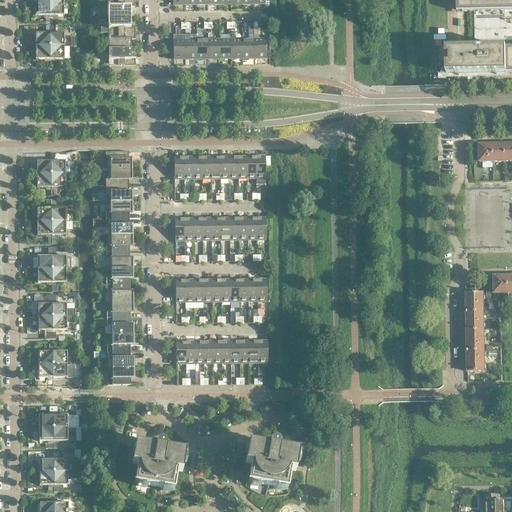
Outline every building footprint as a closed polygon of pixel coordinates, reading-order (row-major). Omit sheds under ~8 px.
[(473,12),(473,0),(457,0),(457,8),(462,8),(462,12),(473,12)] [(483,12),(482,0),(472,0),(473,0),(473,12),(474,12),(483,12)] [(492,11),(491,0),(482,0),(483,12),(492,11)] [(502,11),(501,0),(491,0),(492,11),(502,11)] [(511,11),(511,0),(501,0),(502,11),(511,11)] [(130,17),(130,8),(134,8),(134,1),(107,1),(108,18),(130,17)] [(49,19),(49,3),(35,3),(35,15),(35,17),(36,17),(36,16),(46,16),(46,19),(49,19)] [(64,15),(63,3),(49,3),(49,19),(53,19),(53,16),(63,16),(64,16),(64,15)] [(492,11),(483,12),(474,12),(475,49),(487,49),(487,60),(485,60),(485,62),(487,62),(487,70),(487,74),(505,73),(505,49),(511,49),(511,10),(511,11),(502,11),(492,11)] [(131,27),(130,17),(108,18),(108,34),(135,34),(135,27),(131,27)] [(49,47),(49,32),(46,32),(46,34),(36,34),(35,34),(35,35),(35,47),(49,47)] [(64,47),(64,35),(64,34),(63,34),(53,34),(53,32),(49,32),(49,47),(64,47)] [(131,50),(131,40),(135,40),(135,34),(108,34),(108,50),(131,50)] [(196,60),(196,40),(185,41),(185,60),(196,60)] [(208,60),(208,40),(196,40),(196,60),(208,60)] [(219,59),(219,40),(208,40),(208,60),(219,59)] [(231,59),(230,40),(219,40),(219,59),(231,59)] [(242,59),(242,40),(230,40),(231,59),(242,59)] [(253,59),(253,40),(242,40),(242,59),(253,59)] [(265,59),(265,40),(253,40),(253,59),(265,59)] [(185,60),(185,41),(173,41),(173,60),(185,60)] [(50,63),(49,47),(35,47),(35,59),(35,61),(36,61),(36,60),(46,60),(46,63),(46,67),(50,67),(50,63)] [(64,59),(64,47),(49,47),(50,63),(53,62),(53,60),(63,60),(64,60),(64,59)] [(487,60),(487,49),(475,49),(475,71),(481,70),(484,70),(487,70),(487,62),(485,62),(485,60),(487,60)] [(131,60),(131,50),(108,50),(108,67),(135,66),(135,60),(131,60)] [(493,162),(492,145),(479,145),(479,162),(493,162)] [(505,162),(504,145),(492,145),(493,162),(505,162)] [(131,170),(131,159),(128,159),(128,152),(105,153),(105,160),(110,160),(110,170),(131,170)] [(256,179),(255,157),(246,158),(247,179),(256,179)] [(265,179),(265,157),(255,157),(256,179),(265,179)] [(184,180),(183,158),(174,158),(174,180),(184,180)] [(193,180),(192,158),(183,158),(184,180),(193,180)] [(202,180),(201,158),(192,158),(193,180),(202,180)] [(211,180),(210,158),(201,158),(202,180),(211,180)] [(220,180),(219,158),(210,158),(211,180),(220,180)] [(229,180),(228,158),(219,158),(220,180),(229,180)] [(238,179),(237,158),(228,158),(229,180),(238,179)] [(247,179),(246,158),(237,158),(238,179),(247,179)] [(51,175),(51,160),(47,160),(47,162),(37,162),(36,162),(36,163),(36,175),(51,175)] [(65,175),(65,163),(65,162),(64,162),(54,162),(54,160),(51,160),(51,175),(65,175)] [(481,174),(475,174),(475,168),(471,168),(471,174),(474,174),(474,180),(481,180),(481,174)] [(131,180),(131,170),(110,170),(110,179),(105,179),(105,186),(128,186),(128,180),(131,180)] [(51,190),(51,175),(36,175),(36,187),(36,189),(37,189),(37,188),(47,188),(47,191),(51,190)] [(65,187),(65,175),(51,175),(51,190),(54,190),(54,188),(64,188),(65,188),(65,187)] [(131,203),(131,192),(128,192),(128,186),(105,186),(105,193),(110,193),(110,203),(131,203)] [(132,213),(131,203),(110,203),(110,213),(105,213),(105,220),(129,219),(129,213),(132,213)] [(51,223),(51,207),(47,207),(47,209),(38,210),(38,209),(36,209),(36,211),(37,211),(37,223),(51,223)] [(65,223),(65,210),(66,210),(65,209),(64,209),(54,209),(54,207),(51,207),(51,223),(65,223)] [(132,236),(132,225),(129,225),(129,219),(105,220),(106,227),(110,226),(110,236),(132,236)] [(211,241),(211,219),(202,220),(202,241),(211,241)] [(220,241),(220,219),(211,219),(211,241),(220,241)] [(229,241),(229,219),(220,219),(220,241),(229,241)] [(238,241),(238,219),(229,219),(229,241),(238,241)] [(247,241),(247,219),(238,219),(238,241),(247,241)] [(256,241),(256,219),(247,219),(247,241),(256,241)] [(266,241),(265,219),(256,219),(256,241),(266,241)] [(184,242),(184,220),(174,220),(175,242),(184,242)] [(193,241),(193,220),(184,220),(184,242),(193,241)] [(202,241),(202,220),(193,220),(193,241),(202,241)] [(51,238),(51,223),(37,223),(37,235),(37,236),(38,236),(48,236),(48,238),(51,238)] [(66,235),(65,223),(51,223),(51,238),(55,238),(55,236),(57,236),(65,236),(66,236),(66,235)] [(132,247),(132,236),(110,236),(110,246),(106,246),(106,253),(129,253),(129,247),(132,247)] [(132,269),(132,258),(129,258),(129,253),(106,253),(106,260),(111,260),(111,269),(132,269)] [(51,270),(51,255),(48,255),(48,257),(38,257),(37,257),(37,258),(37,270),(51,270)] [(66,270),(66,258),(66,257),(65,257),(55,257),(55,255),(51,255),(51,270),(66,270)] [(132,280),(132,269),(111,269),(111,279),(106,279),(106,286),(129,286),(129,280),(132,280)] [(52,286),(51,270),(37,270),(37,283),(37,284),(38,284),(48,283),(48,286),(52,286)] [(66,282),(66,270),(51,270),(52,286),(55,286),(55,283),(65,283),(66,283),(66,282)] [(508,294),(507,277),(494,277),(494,280),(494,284),(494,287),(494,290),(494,294),(508,294)] [(266,302),(266,280),(257,281),(257,302),(266,302)] [(185,303),(185,281),(175,281),(175,303),(185,303)] [(194,303),(194,281),(185,281),(185,303),(194,303)] [(203,303),(203,281),(194,281),(194,303),(203,303)] [(212,303),(212,281),(203,281),(203,303),(212,303)] [(221,303),(221,281),(212,281),(212,303),(221,303)] [(230,303),(230,281),(221,281),(221,303),(230,303)] [(239,303),(239,281),(230,281),(230,303),(239,303)] [(248,302),(248,281),(239,281),(239,303),(248,302)] [(257,302),(257,281),(248,281),(248,302),(257,302)] [(132,302),(132,292),(129,292),(129,286),(106,286),(106,293),(111,293),(111,303),(132,302)] [(472,294),(470,294),(466,294),(466,310),(464,310),(464,315),(466,315),(467,331),(484,330),(483,294),(475,294),(472,294)] [(52,318),(52,302),(48,302),(48,305),(38,305),(37,305),(37,306),(37,318),(52,318)] [(66,318),(66,306),(66,304),(65,304),(65,305),(55,305),(55,302),(52,302),(52,318),(66,318)] [(132,313),(132,302),(111,303),(111,312),(106,312),(106,319),(130,319),(129,313),(132,313)] [(52,333),(52,318),(37,318),(38,330),(37,330),(37,331),(39,331),(49,331),(49,333),(52,333)] [(66,330),(66,318),(52,318),(52,333),(55,333),(55,331),(65,331),(67,331),(67,330),(66,330)] [(133,336),(133,325),(130,325),(130,319),(106,319),(106,326),(111,326),(111,336),(133,336)] [(484,372),(484,351),(484,330),(467,331),(467,349),(465,349),(465,354),(467,354),(467,372),(484,372)] [(133,346),(133,336),(111,336),(111,345),(107,345),(107,352),(130,352),(130,346),(133,346)] [(221,364),(221,342),(212,343),(212,364),(221,364)] [(230,364),(230,342),(221,342),(221,364),(230,364)] [(239,364),(239,342),(230,342),(230,364),(239,364)] [(248,364),(248,342),(239,342),(239,364),(248,364)] [(257,364),(257,342),(248,342),(248,364),(257,364)] [(267,364),(267,342),(257,342),(257,364),(267,364)] [(185,365),(185,343),(176,343),(176,365),(185,365)] [(194,364),(194,343),(185,343),(185,365),(194,364)] [(203,364),(203,343),(194,343),(194,364),(203,364)] [(212,364),(212,343),(203,343),(203,364),(212,364)] [(52,365),(52,350),(49,350),(49,352),(39,352),(38,352),(38,353),(38,366),(52,365)] [(67,365),(67,353),(67,352),(66,352),(56,352),(56,350),(52,350),(52,365),(67,365)] [(133,369),(133,358),(130,358),(130,352),(107,352),(107,359),(111,359),(112,369),(133,369)] [(52,381),(52,365),(38,366),(38,378),(38,379),(39,379),(49,379),(49,381),(52,381)] [(67,377),(67,365),(52,365),(52,381),(56,381),(56,379),(66,379),(67,379),(67,377)] [(133,380),(133,369),(112,369),(112,379),(107,379),(107,386),(130,386),(130,380),(133,380)] [(53,429),(53,413),(49,413),(49,415),(39,415),(38,415),(38,417),(39,429),(53,429)] [(67,429),(67,416),(67,415),(66,415),(56,415),(56,413),(53,413),(53,429),(67,429)] [(53,444),(53,429),(39,429),(39,441),(38,441),(38,442),(40,442),(50,442),(50,444),(53,444)] [(67,441),(67,429),(53,429),(53,444),(56,444),(56,442),(66,442),(68,442),(68,441),(67,441)] [(295,472),(297,462),(299,463),(299,461),(299,460),(299,458),(299,456),(296,456),(297,451),(281,449),(281,448),(281,447),(281,446),(280,445),(280,444),(279,442),(278,442),(276,441),(275,441),(273,440),(272,441),(271,441),(269,442),(268,443),(267,444),(267,445),(266,446),(250,444),(249,448),(247,447),(246,448),(246,450),(245,452),(245,454),(247,454),(245,463),(251,464),(248,482),(258,484),(258,485),(276,488),(276,487),(287,489),(290,471),(293,471),(295,472)] [(182,473),(184,463),(186,464),(186,463),(186,461),(186,459),(186,457),(183,457),(184,452),(168,450),(168,449),(168,448),(167,447),(167,446),(167,445),(166,444),(165,443),(164,442),(162,442),(161,442),(160,442),(159,442),(157,442),(156,443),(155,444),(154,445),(153,446),(153,447),(137,445),(136,449),(133,448),(133,450),(132,451),(132,453),(131,455),(133,455),(132,464),(137,465),(134,483),(145,485),(145,486),(163,489),(163,488),(173,490),(176,472),(182,473)] [(53,457),(50,457),(50,459),(40,460),(40,459),(39,459),(39,461),(39,473),(53,473),(53,457)] [(68,472),(68,460),(68,459),(67,459),(57,459),(57,457),(53,457),(53,473),(68,472)] [(68,485),(68,472),(53,473),(53,488),(57,488),(57,486),(67,486),(68,486),(68,485)] [(53,488),(53,473),(39,473),(39,485),(39,486),(40,486),(50,486),(50,488),(53,488)] [(503,511),(504,501),(499,501),(499,495),(484,496),(484,511),(503,511)] [(53,511),(54,501),(50,501),(50,503),(40,504),(40,503),(39,503),(39,505),(39,511),(53,511)] [(68,511),(68,504),(68,503),(67,503),(57,503),(57,501),(54,501),(53,511),(68,511)]
